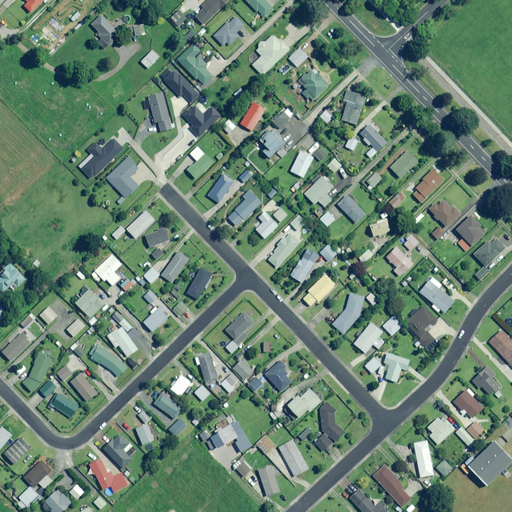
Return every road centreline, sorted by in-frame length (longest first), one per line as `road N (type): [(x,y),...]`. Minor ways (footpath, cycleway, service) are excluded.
road 1 (residential): [(0,388),(54,441),(83,438),(248,276)]
road 2 (residential): [(248,276),(390,425)]
road 3 (residential): [(390,425),(441,376),(486,298),(511,274)]
road 4 (tertiary): [(386,56),(511,188)]
road 5 (residential): [(296,511),(390,425)]
road 6 (residential): [(164,187),(248,276)]
